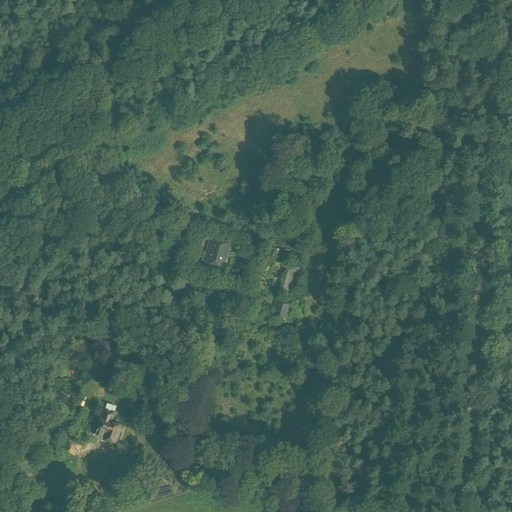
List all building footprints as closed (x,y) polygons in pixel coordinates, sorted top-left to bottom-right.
[(292,207),(296,196),(286,192),(282,203),(292,207)] [(225,269),(231,246),(210,240),(203,263),(225,269)] [(296,295),(304,268),(287,263),(279,290),(296,295)] [(286,321),(291,305),(276,300),(271,316),(286,321)] [(111,423),(115,413),(116,407),(107,404),(105,410),(102,420),(101,420),(96,436),(105,439),(104,440),(116,443),(121,427),(111,423)]
